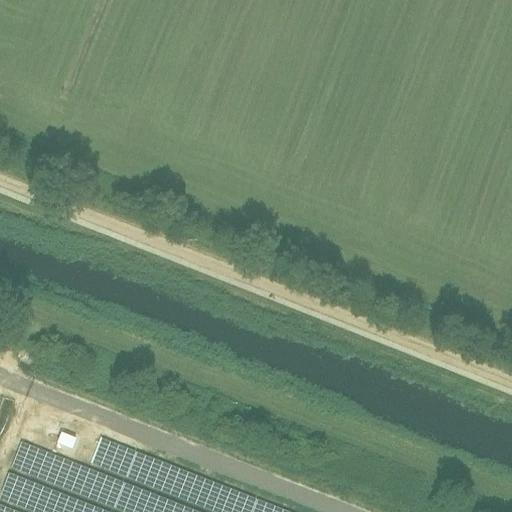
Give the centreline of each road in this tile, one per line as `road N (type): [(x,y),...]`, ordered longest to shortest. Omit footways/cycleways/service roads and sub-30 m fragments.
road 1 (track): [(511,380),(0,179)]
road 2 (track): [(0,319),(511,498)]
